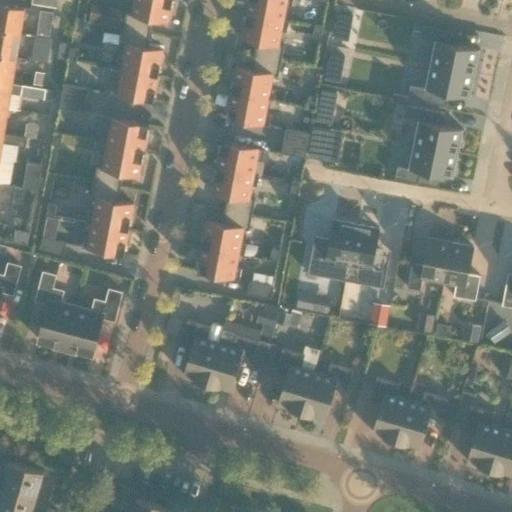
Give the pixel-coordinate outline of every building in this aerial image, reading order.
[(169,21),(172,0),(134,0),(132,12),(127,11),(124,27),(150,32),(153,18),(169,21)] [(248,0),(247,11),(284,18),(287,5),(292,6),(293,0),(248,0)] [(0,27),(21,32),(26,6),(0,1),(0,27)] [(124,9),(109,6),(106,21),(121,24),(124,9)] [(289,19),(284,18),(247,11),(242,37),(257,40),(255,54),(282,59),(285,44),(279,43),(282,30),(287,31),(289,19)] [(323,25),(315,24),(313,36),(321,37),(323,25)] [(423,24),(421,36),(430,38),(433,26),(423,24)] [(0,27),(0,53),(17,57),(19,44),(26,45),(28,33),(21,32),(0,27)] [(148,46),(150,32),(124,27),(121,42),(126,43),(123,56),(118,55),(116,67),(121,68),(158,75),(163,49),(148,46)] [(36,35),(32,58),(48,60),(52,38),(36,35)] [(59,39),(57,57),(67,58),(69,41),(59,39)] [(480,48),(459,44),(435,39),(430,63),(475,72),(480,48)] [(78,48),(70,46),(68,58),(76,60),(78,48)] [(0,79),(13,81),(17,57),(0,53),(0,79)] [(279,75),(282,59),(255,54),(252,68),(236,65),(231,91),(269,99),(274,100),(276,88),(271,87),(273,74),(279,75)] [(470,97),(475,72),(430,63),(425,86),(425,87),(449,92),(470,97)] [(45,69),(37,68),(36,80),(43,82),(45,69)] [(154,100),(158,75),(121,68),(119,81),(113,80),(111,92),(154,100)] [(22,93),(23,83),(13,81),(0,79),(0,104),(8,106),(11,91),(22,93)] [(62,95),(85,99),(87,88),(64,84),(62,95)] [(411,84),(408,96),(418,98),(420,85),(411,84)] [(47,88),(35,86),(33,97),(37,97),(45,99),(47,88)] [(231,91),(227,116),(269,125),(271,113),(266,112),(269,99),(231,91)] [(317,96),(309,94),(307,106),(315,108),(317,96)] [(85,99),(62,95),(60,106),(83,111),(85,99)] [(0,130),(4,131),(8,106),(0,104),(0,130)] [(407,104),(404,116),(414,119),(416,106),(407,104)] [(332,123),(335,110),(318,107),(316,120),(332,123)] [(110,128),(107,141),(144,148),(149,124),(106,115),(104,127),(110,128)] [(418,120),(413,143),(458,152),(464,128),(442,124),(418,119),(418,120)] [(284,139),(308,144),(310,132),(286,128),(284,139)] [(27,135),(4,131),(0,130),(0,154),(2,143),(25,147),(27,135)] [(63,132),(55,131),(53,143),(60,144),(63,132)] [(308,144),(284,139),(282,151),(306,156),(308,144)] [(105,153),(102,166),(97,165),(94,181),(121,186),(124,172),(139,175),(144,148),(107,141),(102,140),(100,152),(105,153)] [(222,140),(217,165),(255,172),(257,159),(262,160),(265,148),(222,140)] [(398,165),(395,177),(419,182),(421,170),(441,174),(453,177),(458,152),(413,143),(408,167),(398,165)] [(26,183),(40,186),(46,161),(32,157),(26,183)] [(260,173),(255,172),(217,165),(212,191),(228,194),(225,208),(252,213),(255,198),(250,197),(252,184),(258,185),(260,173)] [(301,181),(293,179),(291,191),(299,193),(301,181)] [(118,200),(121,186),(94,181),(91,196),(96,197),(94,210),(89,209),(86,221),(92,222),(129,229),(134,203),(118,200)] [(0,208),(12,210),(16,185),(0,182),(0,208)] [(57,203),(49,202),(46,214),(54,215),(57,203)] [(249,229),(252,213),(225,208),(223,222),(207,219),(202,246),(239,253),(244,254),(247,242),(241,241),(244,228),(249,229)] [(317,243),(313,268),(325,271),(347,275),(349,263),(357,223),(335,219),(330,246),(317,243)] [(84,234),(82,246),(124,254),(129,229),(92,222),(89,235),(84,234)] [(349,263),(347,275),(368,279),(381,281),(386,256),(374,254),(379,228),(357,223),(349,263)] [(44,236),(41,247),(63,253),(66,242),(44,236)] [(444,281),(451,241),(429,237),(424,264),(412,262),(407,287),(420,289),(422,277),(444,281)] [(451,241),(444,281),(456,283),(454,295),(476,300),(480,275),(468,272),(473,246),(451,241)] [(202,246),(197,271),(240,279),(242,267),(237,266),(239,253),(202,246)] [(281,249),(272,247),(270,259),(278,261),(281,249)] [(0,296),(1,291),(14,294),(21,265),(7,261),(4,274),(0,272),(0,296)] [(66,346),(77,303),(62,299),(65,289),(53,286),(57,273),(43,270),(35,299),(47,302),(38,339),(66,346)] [(273,284),(249,280),(247,292),(271,297),(273,284)] [(511,280),(507,280),(502,305),(511,306),(511,280)] [(77,303),(66,346),(94,353),(103,317),(115,320),(123,290),(109,286),(106,299),(95,296),(92,307),(77,303)] [(319,296),(299,292),(297,304),(317,308),(319,296)] [(390,304),(373,301),(370,321),(386,324),(390,304)] [(264,323),(275,326),(279,312),(278,312),(268,309),(264,323)] [(280,310),(277,321),(289,325),(292,313),(280,310)] [(433,313),(420,311),(418,328),(431,330),(433,313)] [(207,382),(220,339),(208,335),(211,324),(189,317),(182,340),(193,343),(183,375),(207,382)] [(220,339),(207,382),(231,389),(240,358),(264,365),(271,342),(259,338),(261,329),(226,319),(220,339)] [(494,342),(511,330),(504,319),(487,331),(494,342)] [(481,324),(465,321),(462,337),(479,340),(481,324)] [(302,411),(315,368),(302,364),(305,353),(283,346),(276,370),(287,373),(278,404),(302,411)] [(511,373),(511,359),(503,357),(499,370),(511,373)] [(315,368),(302,411),(326,418),(335,387),(346,390),(353,367),(330,361),(327,371),(315,368)] [(468,378),(479,381),(483,369),(472,366),(468,378)] [(450,372),(445,387),(459,392),(464,377),(450,372)] [(396,439),(410,396),(396,392),(400,381),(378,374),(371,397),(382,401),(372,431),(396,439)] [(410,396),(396,439),(420,447),(430,416),(440,419),(448,396),(425,389),(422,400),(410,396)] [(491,467),(504,425),(491,421),(495,410),(472,403),(465,426),(476,430),(467,460),(491,467)] [(511,427),(504,425),(491,467),(511,473),(511,427)] [(3,485),(37,495),(44,471),(11,461),(3,485)] [(0,509),(10,511),(31,511),(37,495),(3,485),(0,496),(0,509)] [(132,511),(169,511),(171,508),(137,498),(132,511)]
